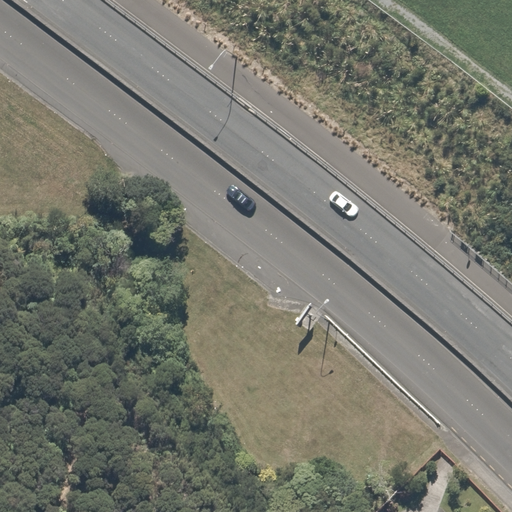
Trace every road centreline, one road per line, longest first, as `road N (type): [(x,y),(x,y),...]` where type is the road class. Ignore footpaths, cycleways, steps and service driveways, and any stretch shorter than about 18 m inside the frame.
road 1 (secondary): [(511,442),(308,262),(0,28)]
road 2 (secondary): [(65,0),(344,214),(511,357)]
